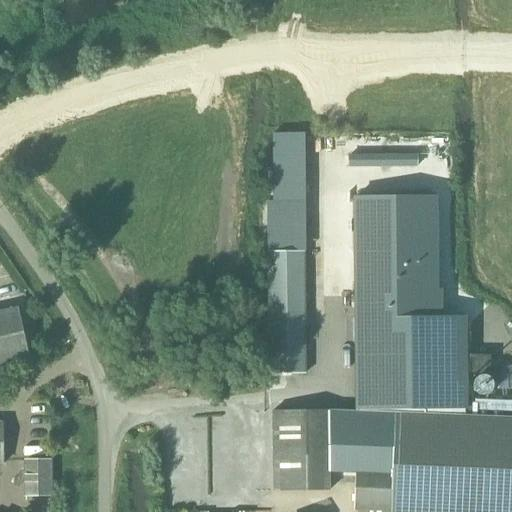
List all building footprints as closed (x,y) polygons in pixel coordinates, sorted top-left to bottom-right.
[(328,410),(272,411),(273,491),(329,490),(329,473),(330,473),(331,473),(359,473),(359,477),(355,476),(354,508),(391,509),(390,511),(511,511),(511,416),(464,415),(463,316),(440,317),(439,291),(435,291),(434,196),(354,197),(356,320),(357,320),(358,340),(356,340),(357,410),(357,411),(362,411),(362,418),(333,416),(333,415),(328,415),(328,410)] [(300,207),(276,207),(276,232),(300,232),(300,207)] [(268,373),(304,373),(303,252),(266,252),(268,373)] [(0,363),(29,357),(21,326),(14,327),(10,309),(0,311),(0,363)] [(469,355),(468,373),(489,374),(490,356),(469,355)] [(49,460),(25,460),(26,495),(50,495),(49,460)]
